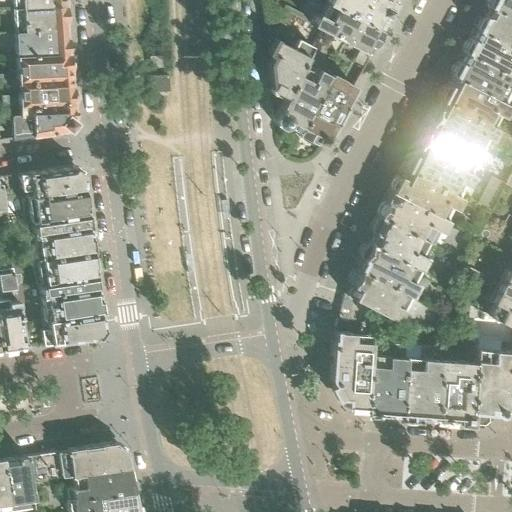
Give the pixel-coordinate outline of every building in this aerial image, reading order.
[(393,6),(392,1),(390,0),(325,0),(325,2),(327,4),(377,30),(384,16),(389,14),(393,6)] [(511,0),(486,0),(485,3),(488,7),(511,20),(511,0)] [(291,15),(278,8),(277,10),(273,8),(274,6),(264,1),(263,12),(266,20),(269,23),(274,24),(276,21),(286,26),(291,15)] [(377,30),(327,4),(321,16),(315,12),(309,24),(365,53),(369,44),(375,42),(379,35),(377,30)] [(65,29),(64,6),(13,8),(14,31),(65,29)] [(307,16),(287,7),(285,11),(304,20),(307,16)] [(511,20),(488,7),(483,15),(478,17),(474,26),(476,31),(511,48),(511,20)] [(270,94),(282,100),(310,45),(295,37),(290,46),(273,37),(275,34),(263,28),(265,52),(270,55),(266,63),(269,83),(271,84),(269,88),(270,94)] [(67,53),(65,29),(14,31),(15,56),(67,53)] [(511,48),(476,31),(471,39),(466,40),(462,49),(464,54),(511,77),(511,48)] [(297,131),(327,73),(316,68),(313,73),(300,66),(311,45),(310,45),(282,100),(272,118),(274,124),(280,127),(286,125),(297,131)] [(69,78),(67,53),(15,56),(17,81),(69,78)] [(506,104),(511,91),(511,77),(464,54),(459,61),(454,63),(450,72),(452,77),(506,104)] [(160,55),(148,56),(148,58),(149,67),(149,68),(161,67),(160,55)] [(327,73),(297,131),(299,137),(307,141),(313,139),(322,144),(352,86),(342,80),(337,89),(323,83),(327,74),(327,73)] [(0,82),(8,82),(8,74),(0,74),(0,82)] [(167,90),(166,74),(149,75),(150,91),(167,90)] [(506,104),(452,77),(448,84),(442,86),(438,95),(439,100),(490,125),(491,123),(496,113),(500,116),(506,104)] [(0,106),(18,105),(72,101),(70,87),(69,78),(17,81),(18,99),(9,98),(9,95),(0,95),(0,106)] [(427,123),(478,148),(484,137),(489,140),(496,126),(491,123),(490,125),(439,100),(435,107),(430,109),(426,118),(427,123)] [(73,121),(72,101),(18,105),(18,113),(11,114),(9,116),(10,138),(67,130),(73,121)] [(484,150),(478,148),(427,123),(423,130),(418,132),(414,141),(415,146),(471,175),(472,172),(467,170),(473,159),(478,162),(484,150)] [(471,175),(415,146),(411,153),(406,155),(402,164),(403,169),(460,197),(461,195),(455,192),(461,180),(467,183),(471,175)] [(25,196),(81,188),(79,172),(70,166),(17,174),(19,190),(24,189),(25,196)] [(454,207),(460,197),(403,169),(399,176),(396,175),(388,192),(445,220),(446,219),(442,217),(449,204),(454,207)] [(496,179),(482,207),(488,210),(503,183),(496,179)] [(51,216),(84,211),(84,206),(81,188),(25,196),(19,197),(22,220),(28,219),(30,232),(53,229),(51,216)] [(445,220),(388,192),(376,214),(425,240),(432,227),(439,231),(445,220)] [(481,229),(488,216),(489,213),(482,209),(473,225),(481,229)] [(89,249),(84,211),(51,216),(53,229),(30,232),(34,257),(89,249)] [(420,250),(425,240),(376,214),(369,228),(371,233),(372,234),(367,243),(418,270),(418,269),(423,272),(429,275),(429,276),(441,282),(444,277),(433,271),(437,263),(430,259),(418,253),(420,250)] [(412,281),(418,270),(367,243),(362,244),(357,253),(359,259),(362,260),(357,269),(414,299),(421,285),(419,285),(412,281)] [(24,259),(22,246),(9,249),(11,261),(24,259)] [(95,287),(89,249),(34,257),(37,282),(61,278),(63,291),(95,287)] [(511,266),(510,271),(506,269),(496,288),(511,296),(511,266)] [(22,343),(20,329),(16,303),(17,303),(12,274),(11,267),(0,269),(0,349),(8,349),(12,344),(22,343)] [(478,282),(482,274),(468,267),(464,275),(478,282)] [(401,324),(414,299),(357,269),(352,270),(347,279),(349,285),(345,293),(344,294),(372,308),(401,324)] [(12,274),(17,303),(23,302),(21,285),(19,273),(12,274)] [(98,311),(95,287),(63,291),(61,278),(37,282),(43,318),(98,311)] [(511,296),(496,288),(489,301),(494,303),(488,314),(511,326),(511,296)] [(363,406),(368,353),(368,344),(351,343),(352,332),(339,331),(342,318),(371,320),(372,308),(344,294),(341,300),(337,316),(333,331),(333,340),(331,340),(330,355),(328,376),(328,378),(329,380),(330,381),(331,381),(331,385),(337,397),(345,397),(344,405),(363,406)] [(436,304),(426,298),(421,303),(433,309),(436,304)] [(98,311),(43,318),(44,327),(38,328),(41,344),(93,336),(100,327),(98,311)] [(397,418),(399,418),(405,343),(404,343),(405,333),(399,333),(397,355),(368,353),(363,406),(363,411),(367,416),(377,417),(380,414),(385,414),(388,417),(392,414),(397,414),(397,418)] [(456,423),(468,423),(474,343),(469,339),(466,339),(465,352),(467,352),(466,361),(437,359),(433,416),(437,421),(446,422),(451,418),(457,418),(456,423)] [(433,416),(437,359),(436,358),(437,346),(405,343),(399,418),(416,420),(417,415),(433,416)] [(499,412),(511,386),(511,349),(474,346),(474,343),(468,423),(482,424),(486,421),(487,411),(499,412)] [(71,476),(125,467),(121,449),(112,443),(45,453),(29,455),(33,482),(69,477),(71,476)] [(0,459),(0,464),(7,511),(33,508),(29,483),(25,456),(0,459)] [(130,490),(125,467),(71,476),(74,489),(66,491),(69,511),(72,511),(74,511),(100,508),(98,495),(130,490)] [(134,511),(130,490),(98,495),(100,508),(74,511),(73,511),(134,511)]
